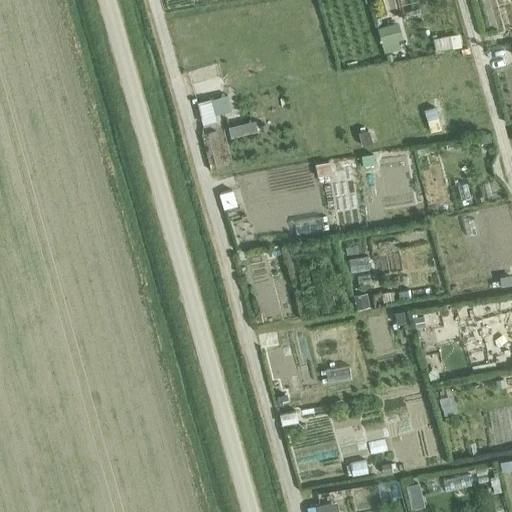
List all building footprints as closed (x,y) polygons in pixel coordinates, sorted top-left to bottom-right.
[(511,19),(499,23),(501,34),(511,31),(511,19)] [(396,22),(377,28),(382,45),(401,39),(396,22)] [(450,34),(433,37),(435,50),(452,47),(450,34)] [(227,94),(197,102),(203,122),(216,119),(214,113),(231,109),(227,94)] [(435,105),(423,108),(430,130),(441,127),(435,105)] [(256,121),(230,127),(232,137),(259,131),(256,121)] [(368,130),(359,132),(362,144),(372,142),(368,130)] [(491,132),(478,135),(480,143),(492,140),(491,132)] [(373,152),(361,154),(363,165),(375,163),(373,152)] [(329,161),(315,163),(317,176),(331,173),(329,161)] [(511,273),(501,275),(502,285),(511,283),(511,273)] [(409,289),(397,291),(399,299),(411,297),(409,289)] [(391,291),(380,293),(382,302),(393,300),(391,291)] [(365,293),(352,296),(355,310),(368,307),(365,293)] [(403,309),(394,311),(396,323),(405,322),(403,309)] [(423,315),(414,317),(416,327),(425,325),(423,315)] [(435,315),(424,317),(426,327),(437,325),(435,315)] [(471,353),(466,315),(441,319),(446,356),(471,353)] [(266,332),(257,333),(259,345),(269,344),(266,332)] [(341,343),(330,345),(336,368),(357,363),(352,341),(341,343)] [(504,378),(496,380),(497,387),(505,386),(504,378)] [(284,399),(276,401),(278,409),(286,406),(284,399)] [(361,406),(339,411),(343,431),(366,426),(361,406)] [(295,410),(279,413),(281,424),(298,421),(295,410)] [(374,440),(389,440),(389,429),(373,430),(374,440)] [(372,447),(352,451),(354,464),(375,461),(372,447)] [(390,462),(381,464),(382,473),(392,471),(390,462)] [(497,476),(490,477),(491,485),(499,484),(497,476)] [(417,482),(405,486),(411,509),(423,506),(417,482)] [(331,511),(329,502),(315,505),(316,511),(331,511)]
